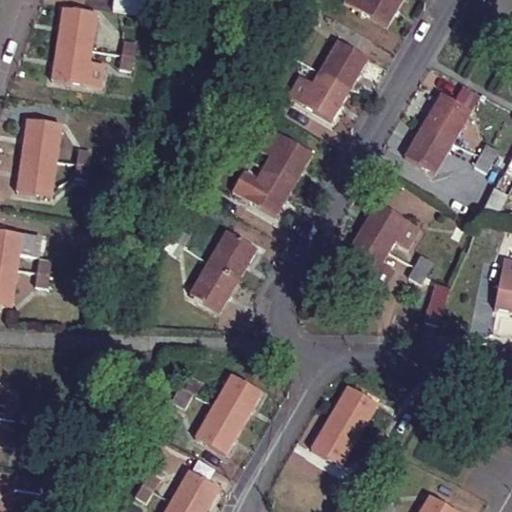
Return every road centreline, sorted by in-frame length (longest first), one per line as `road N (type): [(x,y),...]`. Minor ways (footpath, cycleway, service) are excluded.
road 1 (residential): [(451,0),(289,265),(276,313),(305,357)]
road 2 (residential): [(305,357),(511,353)]
road 3 (residential): [(238,511),(305,390),(305,357)]
